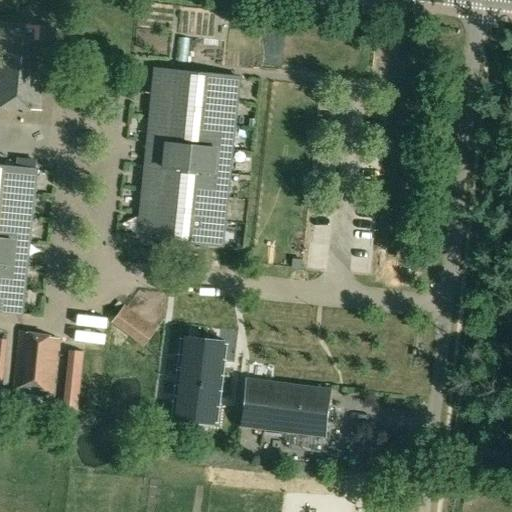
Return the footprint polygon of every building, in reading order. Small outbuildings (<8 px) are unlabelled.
[(52,56),(55,28),(0,22),(0,106),(41,111),(46,55),(52,56)] [(155,69),(138,237),(223,246),(240,78),(155,69)] [(0,166),(0,312),(22,314),(37,171),(0,166)] [(156,329),(124,305),(110,323),(143,347),(156,329)] [(53,398),(59,339),(20,331),(13,390),(53,398)] [(179,340),(171,422),(218,427),(227,345),(179,340)] [(83,351),(70,350),(63,410),(77,411),(83,351)] [(333,388),(248,379),(242,427),(328,436),(333,388)] [(257,444),(277,444),(278,433),(257,432),(257,444)] [(165,464),(165,452),(140,452),(140,464),(165,464)]
